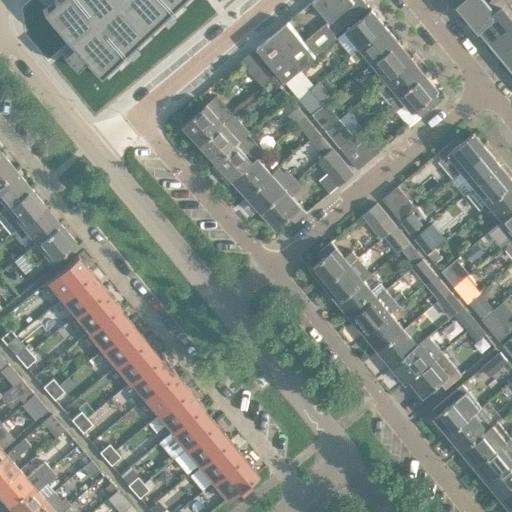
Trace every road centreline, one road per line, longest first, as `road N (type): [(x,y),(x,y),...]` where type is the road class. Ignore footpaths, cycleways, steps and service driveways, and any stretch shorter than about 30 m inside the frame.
road 1 (residential): [(300,494),(0,129)]
road 2 (residential): [(272,275),(473,511)]
road 3 (residential): [(272,275),(486,99)]
road 4 (residential): [(230,311),(101,156)]
road 5 (residential): [(272,275),(142,122)]
road 6 (residential): [(142,122),(288,0)]
road 7 (residential): [(346,453),(230,311)]
road 8 (residential): [(101,156),(0,29)]
road 9 (residential): [(486,99),(411,0)]
